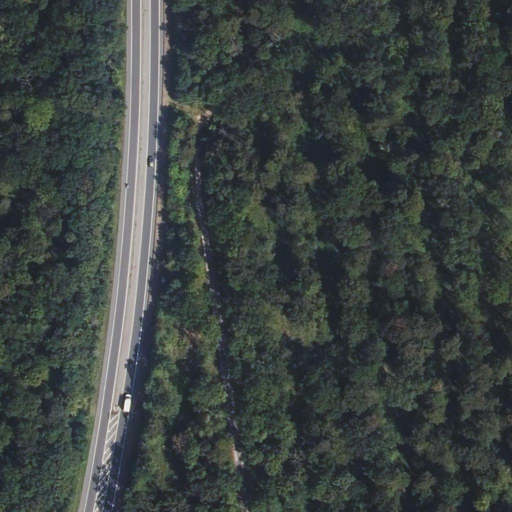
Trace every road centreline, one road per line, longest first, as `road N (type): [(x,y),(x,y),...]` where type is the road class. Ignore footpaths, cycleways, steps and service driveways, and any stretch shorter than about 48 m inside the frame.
road 1 (primary): [(103,511),(148,203),(154,0)]
road 2 (primary): [(136,0),(125,241),(86,511)]
road 3 (track): [(198,133),(235,455)]
road 4 (track): [(198,133),(236,0)]
road 5 (track): [(198,133),(182,0)]
road 6 (track): [(235,455),(348,511)]
